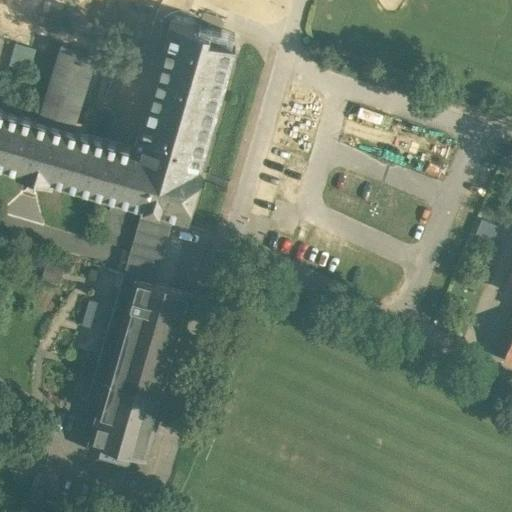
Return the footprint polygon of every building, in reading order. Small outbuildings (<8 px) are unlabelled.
[(206,29),(200,27),(200,30),(169,21),(132,148),(72,131),(94,58),(60,48),(38,120),(0,109),(0,163),(143,205),(142,206),(158,211),(159,210),(187,218),(189,212),(194,214),(197,205),(191,203),(193,198),(198,200),(201,190),(196,188),(197,184),(204,186),(206,175),(200,174),(201,169),(200,168),(200,165),(206,167),(209,158),(203,156),(205,151),(210,152),(213,143),(207,141),(209,136),(215,137),(217,128),(212,127),(213,121),(219,122),(221,113),(216,112),(218,106),(223,107),(226,98),(220,97),(222,91),(227,92),(230,83),(224,82),(235,47),(207,39),(209,33),(206,32),(206,29)] [(29,67),(35,47),(15,42),(9,62),(29,67)] [(141,211),(112,202),(109,212),(99,209),(95,223),(105,226),(100,243),(129,252),(141,212),(141,211)] [(158,211),(142,206),(141,211),(141,212),(129,252),(123,274),(136,278),(153,283),(170,226),(155,222),(158,211)] [(511,269),(503,291),(511,295),(511,269)] [(122,274),(86,400),(99,404),(136,278),(123,274),(122,274)] [(153,283),(136,278),(99,404),(94,422),(151,438),(157,417),(159,417),(161,412),(159,411),(160,408),(162,408),(163,403),(162,402),(163,398),(164,398),(187,317),(186,317),(188,309),(192,310),(193,305),(190,303),(192,295),(153,283)] [(101,330),(110,299),(91,293),(81,324),(101,330)] [(8,336),(2,357),(16,361),(23,341),(8,336)] [(145,459),(151,438),(94,422),(88,443),(145,459)]
